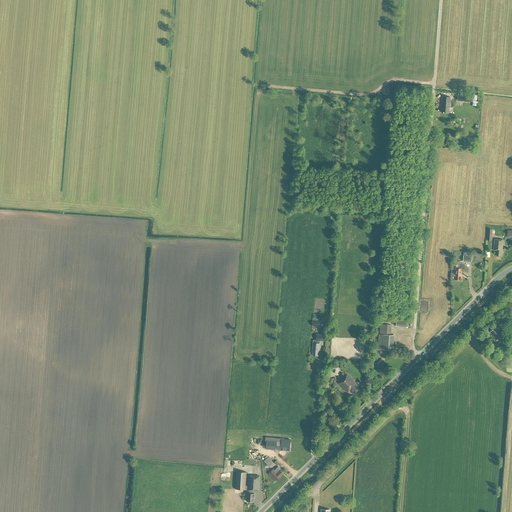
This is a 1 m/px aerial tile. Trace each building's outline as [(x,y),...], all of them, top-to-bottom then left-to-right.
[(472,102),(472,95),(458,94),(457,101),(472,102)] [(450,97),(443,97),(441,112),(449,113),(450,97)] [(501,255),(502,255),(503,240),(494,239),(493,250),(497,250),(496,256),(501,256),(501,255)] [(463,261),(467,262),(471,262),(472,254),(468,254),(468,256),(463,256),(463,261)] [(455,280),(460,280),(461,276),(462,265),(460,265),(460,261),(455,261),(454,264),(453,276),(455,276),(455,280)] [(396,318),(396,326),(408,327),(408,323),(406,323),(407,319),(396,318)] [(380,324),(380,334),(379,334),(378,349),(393,350),(393,335),(390,335),(391,324),(380,324)] [(490,332),(497,339),(502,334),(500,331),(499,332),(495,327),(490,332)] [(313,340),(313,343),(312,352),(313,352),(313,356),(318,356),(319,356),(320,341),(324,341),(324,335),(316,334),(316,340),(313,340)] [(376,366),(377,368),(376,369),(380,374),(381,373),(385,377),(388,374),(385,370),(385,369),(381,364),(379,366),(377,364),(376,366)] [(338,383),(347,392),(350,389),(355,394),(360,389),(355,384),(356,383),(347,374),(338,383)] [(267,441),(266,449),(281,450),(281,441),(267,440),(267,441)] [(268,457),(264,461),(270,467),(273,463),(268,457)] [(268,474),(275,481),(276,480),(277,481),(280,478),(280,477),(284,473),(277,467),(275,470),(273,469),(268,474)] [(237,472),(235,489),(245,490),(246,472),(237,472)] [(256,491),(259,491),(260,476),(248,475),(247,490),(249,491),(249,493),(247,493),(247,501),(254,502),(255,494),(253,493),(253,491),(256,491)]
